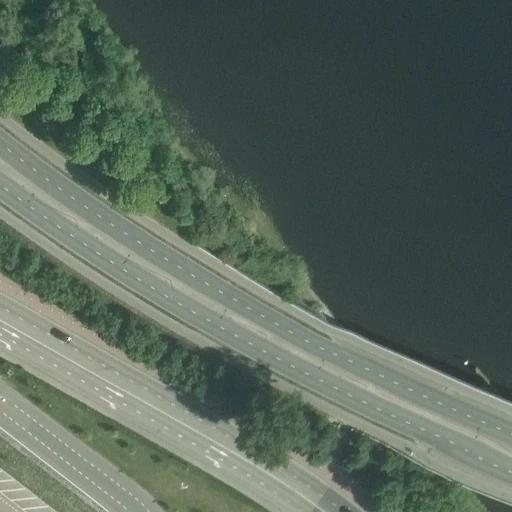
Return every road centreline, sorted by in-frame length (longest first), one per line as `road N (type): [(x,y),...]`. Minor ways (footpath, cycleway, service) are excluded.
road 1 (secondary): [(511,431),(245,306),(45,180),(0,142)]
road 2 (secondary): [(0,185),(240,339),(511,465)]
road 3 (tertiary): [(324,511),(0,320)]
